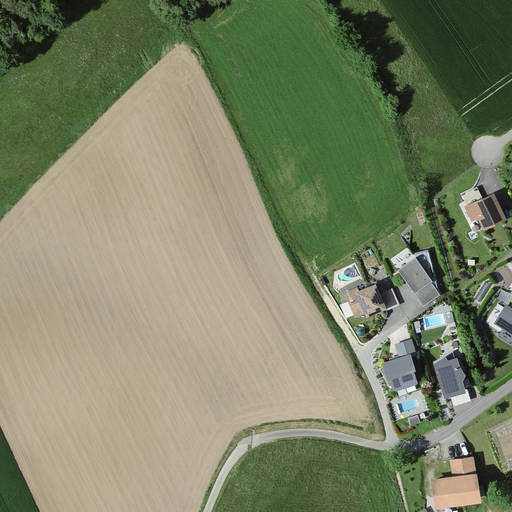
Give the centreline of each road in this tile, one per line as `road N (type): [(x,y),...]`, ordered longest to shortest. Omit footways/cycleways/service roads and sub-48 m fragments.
road 1 (track): [(207,511),(244,443),(298,432),(393,446)]
road 2 (residential): [(393,446),(431,439),(511,381)]
